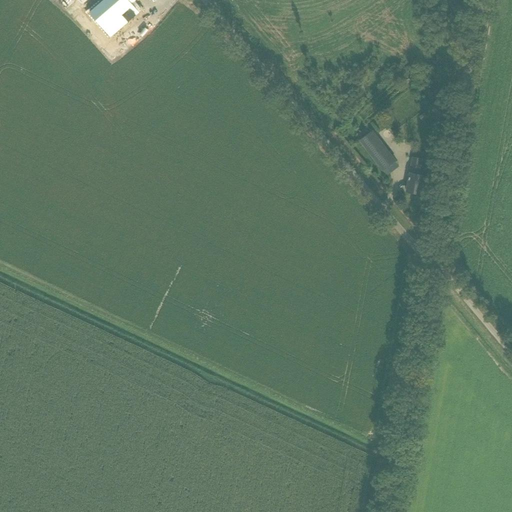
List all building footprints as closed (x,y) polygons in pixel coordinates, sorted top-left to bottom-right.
[(104,0),(90,12),(109,35),(128,18),(134,24),(135,23),(145,15),(133,1),(133,0),(104,0)] [(147,47),(158,37),(150,29),(139,38),(147,47)] [(171,49),(177,55),(183,50),(177,44),(171,49)] [(410,74),(415,70),(409,64),(405,68),(410,74)] [(372,131),(368,134),(360,140),(383,170),(395,161),(372,131)] [(424,175),(419,174),(422,159),(413,157),(408,182),(406,192),(420,195),(424,175)]
